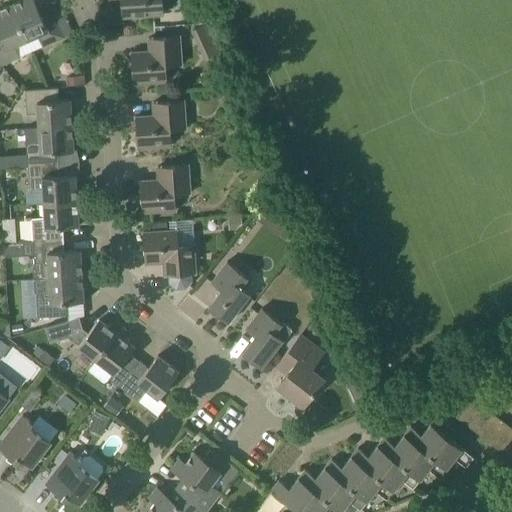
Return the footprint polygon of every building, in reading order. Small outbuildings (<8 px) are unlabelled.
[(40,13),(34,0),(23,0),(11,5),(27,42),(38,37),(42,46),(72,33),(60,5),(40,13)] [(120,0),(122,18),(164,15),(162,0),(120,0)] [(2,66),(20,58),(16,47),(27,42),(11,5),(0,10),(0,63),(1,65),(2,66)] [(205,60),(219,53),(206,24),(192,31),(205,60)] [(133,84),(167,81),(166,66),(182,65),(180,36),(153,38),(154,51),(131,53),(133,84)] [(83,74),(65,75),(65,85),(84,84),(83,74)] [(59,100),(58,88),(25,90),(27,114),(38,113),(39,128),(72,125),(70,100),(59,100)] [(137,148),(171,146),(170,130),(186,129),(184,100),(157,102),(158,115),(135,117),(137,148)] [(28,166),(59,164),(58,152),(74,151),(72,125),(39,128),(40,142),(26,143),(28,166)] [(9,156),(0,156),(0,167),(10,167),(9,156)] [(142,212),(176,210),(174,194),(190,193),(188,163),(160,165),(162,180),(139,181),(142,212)] [(60,176),(59,164),(28,166),(29,190),(43,189),(44,203),(77,201),(75,175),(60,176)] [(33,241),(64,239),(63,227),(79,226),(77,201),(44,203),(45,217),(31,218),(33,241)] [(228,216),(228,229),(235,229),(241,222),(241,216),(228,216)] [(167,222),(152,223),(153,231),(167,230),(167,222)] [(178,245),(177,230),(167,230),(153,231),(143,232),(145,263),(168,262),(170,283),(176,289),(186,288),(193,281),(192,273),(196,273),(194,244),(178,245)] [(65,251),(64,239),(33,241),(34,256),(34,265),(33,266),(34,277),(36,279),(35,279),(49,278),(82,276),(80,250),(65,251)] [(228,323),(250,294),(240,287),(247,277),(227,261),(211,282),(221,290),(208,307),(228,323)] [(36,297),(38,318),(69,316),(68,304),(84,303),(82,276),(49,278),(35,279),(34,281),(35,292),(36,293),(36,297)] [(321,289),(310,292),(315,305),(325,301),(321,289)] [(286,340),(292,331),(291,328),(285,324),(282,323),(262,308),(246,329),(255,336),(242,353),(261,368),(283,340),(286,340)] [(88,333),(82,328),(79,317),(46,327),(51,343),(68,338),(79,346),(96,360),(121,327),(121,326),(120,328),(112,322),(108,326),(99,319),(88,333)] [(118,385),(138,360),(129,353),(134,347),(125,340),(129,334),(121,328),(122,327),(121,327),(96,360),(114,373),(110,379),(118,385)] [(0,334),(0,354),(6,357),(14,341),(0,334)] [(303,405),(324,378),(312,369),(325,352),(302,334),(281,361),(291,369),(278,386),(303,405)] [(44,350),(39,357),(48,365),(54,357),(44,350)] [(179,371),(158,355),(148,368),(138,360),(118,385),(138,401),(147,389),(158,398),(179,371)] [(31,391),(21,405),(30,412),(41,398),(31,391)] [(0,410),(9,399),(0,392),(0,410)] [(111,395),(102,407),(115,417),(124,405),(111,395)] [(464,423),(479,403),(471,397),(456,417),(464,423)] [(475,431),(490,411),(479,403),(464,423),(475,431)] [(490,411),(475,431),(486,439),(501,419),(490,411)] [(94,414),(87,429),(102,436),(109,420),(94,414)] [(33,424),(22,415),(0,444),(0,449),(17,462),(20,458),(32,467),(51,442),(31,427),(33,424)] [(495,447),(510,427),(501,419),(486,439),(495,447)] [(473,457),(431,423),(422,435),(411,426),(404,435),(446,469),(455,458),(466,466),(473,457)] [(505,454),(511,445),(511,427),(510,427),(495,447),(505,454)] [(446,469),(404,435),(395,446),(384,437),(377,446),(420,479),(428,468),(439,477),(446,469)] [(420,479),(377,446),(369,456),(358,448),(351,457),(393,490),(402,479),(413,488),(420,479)] [(229,462),(211,448),(203,459),(194,452),(185,463),(179,458),(171,468),(184,478),(177,487),(207,511),(221,493),(211,485),(229,462)] [(81,460),(70,452),(45,484),(65,499),(68,495),(79,503),(104,471),(103,465),(91,456),(84,456),(81,460)] [(393,490),(351,457),(342,467),(331,459),(324,468),(367,501),(375,490),(386,499),(393,490)] [(367,501),(324,468),(316,478),(305,469),(298,478),(340,511),(349,501),(360,509),(367,501)] [(340,511),(298,478),(290,489),(279,480),(272,489),(300,511),(322,511),(323,511),(340,511)] [(169,497),(156,487),(149,497),(155,502),(147,511),(203,511),(205,510),(207,511),(177,487),(169,497)]
